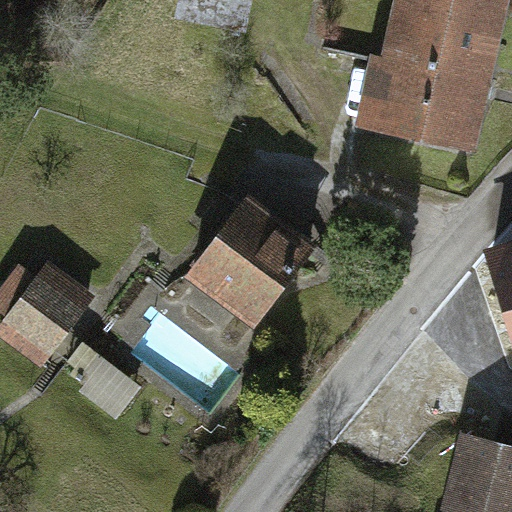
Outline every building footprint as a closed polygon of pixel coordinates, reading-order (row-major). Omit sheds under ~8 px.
[(254,0),(178,0),(175,17),(248,33),(254,0)] [(403,0),(376,128),(475,149),(506,0),(403,0)] [(250,196),(191,274),(250,319),(310,241),(250,196)] [(511,248),(499,253),(511,299),(511,248)] [(40,287),(15,325),(70,362),(95,324),(40,287)] [(125,410),(148,378),(91,338),(68,369),(125,410)] [(511,511),(511,453),(465,442),(447,511),(511,511)]
